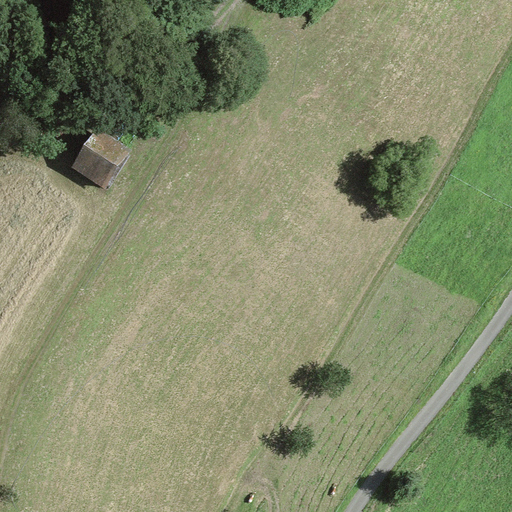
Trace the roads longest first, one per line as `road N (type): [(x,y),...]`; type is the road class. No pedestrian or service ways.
road 1 (track): [(242,0),(10,409),(0,445)]
road 2 (residential): [(356,511),(511,302)]
